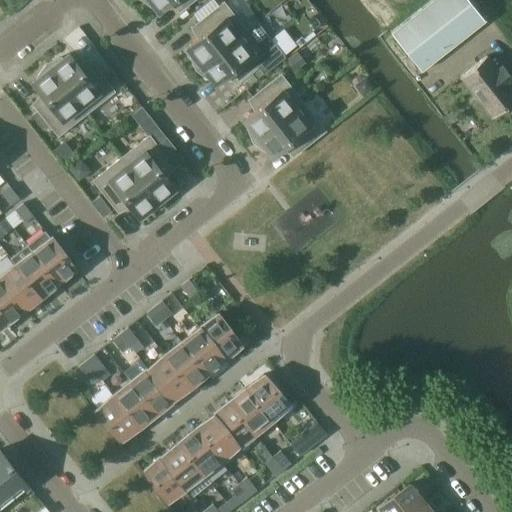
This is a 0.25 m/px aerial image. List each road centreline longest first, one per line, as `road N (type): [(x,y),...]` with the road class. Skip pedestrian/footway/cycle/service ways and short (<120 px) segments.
road 1 (residential): [(367,454),(303,372),(297,350),(309,328),(511,172)]
road 2 (residential): [(132,273),(241,187),(91,0)]
road 3 (residential): [(0,102),(132,273)]
road 4 (residential): [(0,377),(132,273)]
road 5 (residential): [(491,511),(431,436),(415,427),(397,431)]
